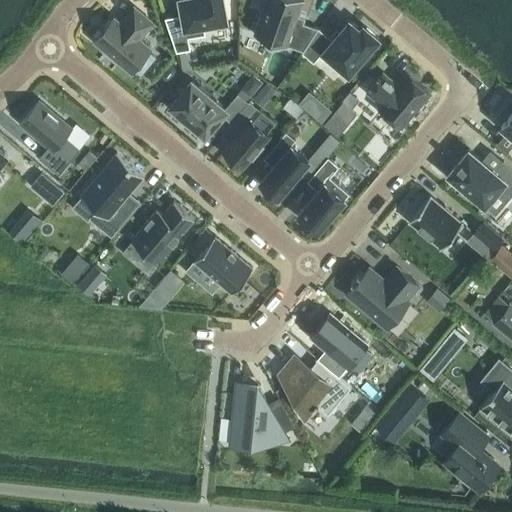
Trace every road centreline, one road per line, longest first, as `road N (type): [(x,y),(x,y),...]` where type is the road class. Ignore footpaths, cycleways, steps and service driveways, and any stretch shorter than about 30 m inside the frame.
road 1 (residential): [(361,0),(455,70),(454,104),(310,268)]
road 2 (residential): [(310,268),(249,344),(0,322)]
road 3 (residential): [(42,48),(310,268)]
